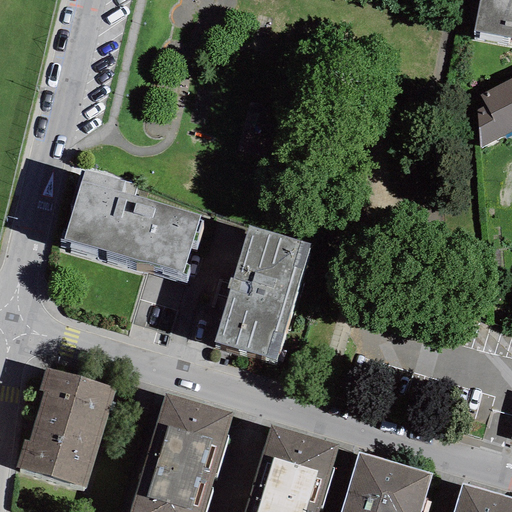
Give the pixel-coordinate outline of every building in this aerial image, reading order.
[(511,0),(479,0),(474,32),(511,39),(511,0)] [(484,106),(476,110),(480,148),(511,132),(511,77),(478,94),(484,106)] [(82,180),(63,239),(140,262),(148,263),(182,274),(199,216),(134,196),(137,186),(85,170),(82,180)] [(310,244),(249,225),(233,279),(229,278),(226,288),(230,289),(214,341),(275,359),(310,244)] [(114,387),(44,367),(38,390),(42,391),(28,441),(23,440),(15,468),(85,488),(114,387)] [(203,511),(233,413),(164,393),(129,511),(203,511)] [(318,511),(339,445),(270,425),(243,511),(318,511)] [(421,511),(432,474),(357,452),(340,511),(421,511)] [(511,511),(511,498),(460,483),(452,511),(511,511)]
